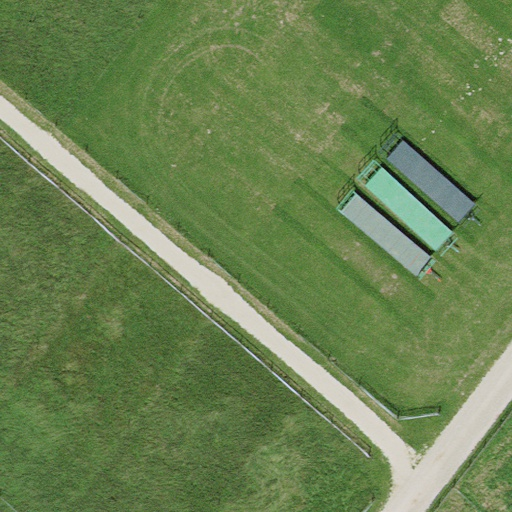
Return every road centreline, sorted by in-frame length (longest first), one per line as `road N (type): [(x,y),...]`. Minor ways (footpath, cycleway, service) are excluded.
road 1 (track): [(437,477),(0,58)]
road 2 (track): [(410,511),(511,383)]
